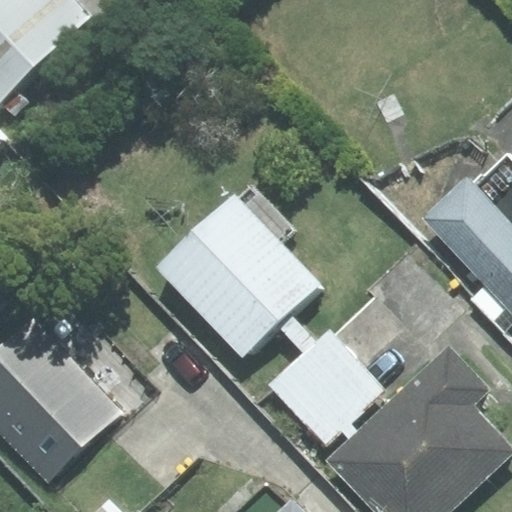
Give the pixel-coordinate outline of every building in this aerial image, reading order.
[(119,27),(93,0),(0,0),(0,103),(17,122),(119,27)] [(0,161),(15,147),(0,130),(0,161)] [(466,177),(423,217),(511,311),(511,160),(507,155),(474,186),(466,177)] [(160,264),(244,353),(317,285),(279,245),(293,231),(251,186),(237,199),(234,196),(160,264)] [(33,318),(0,349),(0,432),(48,484),(123,415),(33,318)] [(329,330),(271,384),(326,443),(384,388),(329,330)] [(490,390),(448,345),(327,459),(377,511),(448,511),(511,451),(511,447),(473,407),(490,390)] [(300,511),(290,502),(288,504),(267,483),(236,511),(300,511)]
